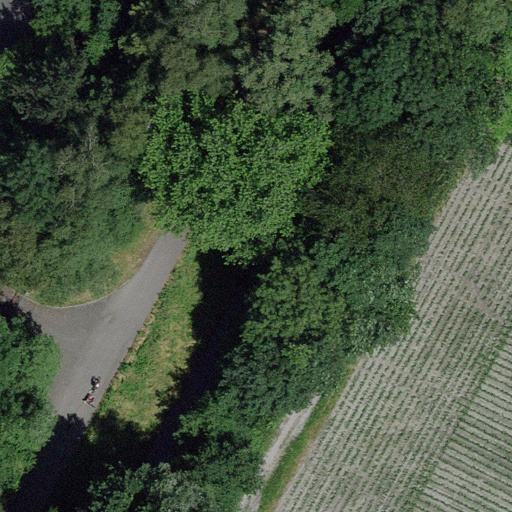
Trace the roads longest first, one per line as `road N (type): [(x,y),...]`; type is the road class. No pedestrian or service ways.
road 1 (track): [(33,511),(320,0)]
road 2 (track): [(259,511),(511,79)]
